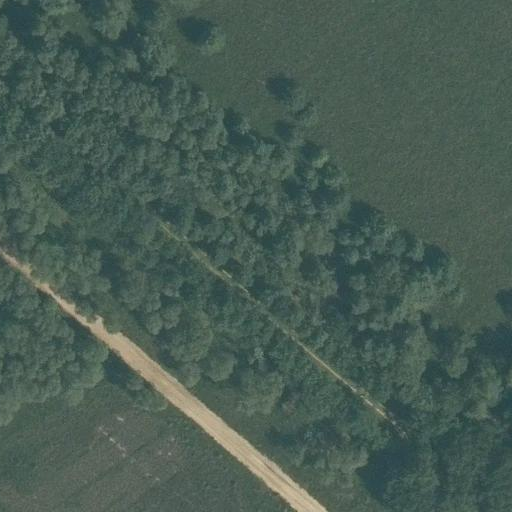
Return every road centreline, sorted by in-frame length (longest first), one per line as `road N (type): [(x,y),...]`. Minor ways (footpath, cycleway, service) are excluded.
road 1 (track): [(0,77),(498,511)]
road 2 (track): [(0,259),(298,511)]
